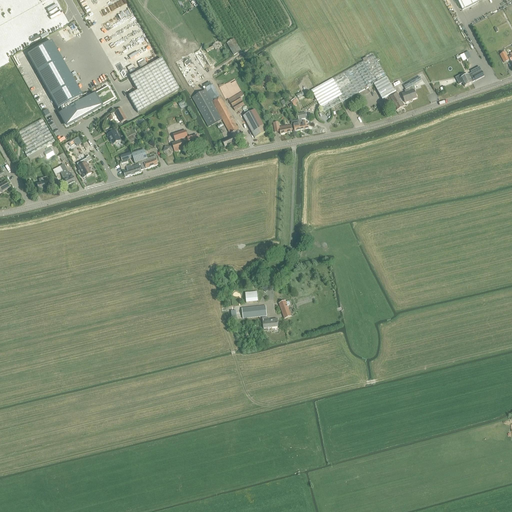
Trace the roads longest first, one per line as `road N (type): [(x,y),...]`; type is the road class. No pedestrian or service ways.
road 1 (tertiary): [(511,80),(361,129),(0,213)]
road 2 (track): [(511,345),(268,406),(248,398),(229,341)]
